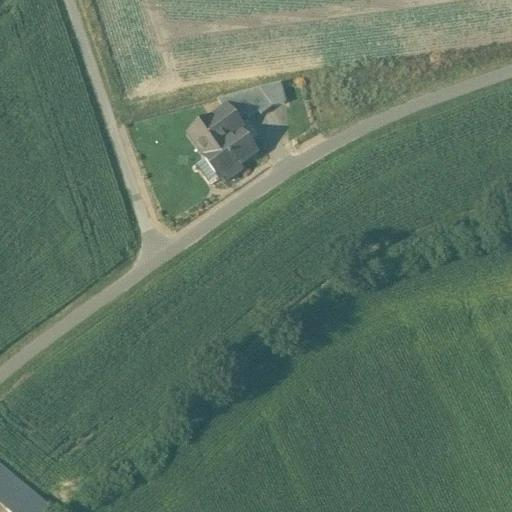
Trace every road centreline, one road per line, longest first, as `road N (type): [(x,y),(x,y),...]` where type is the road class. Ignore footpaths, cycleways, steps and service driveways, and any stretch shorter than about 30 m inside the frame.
road 1 (unclassified): [(155,261),(314,155),(511,77)]
road 2 (unclassified): [(67,0),(155,261)]
road 3 (unclassified): [(0,382),(155,261)]
